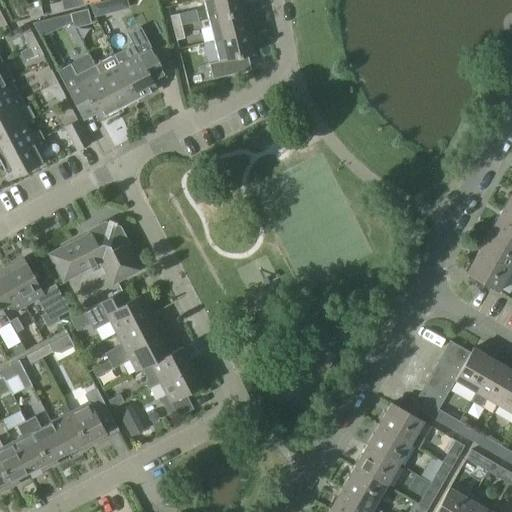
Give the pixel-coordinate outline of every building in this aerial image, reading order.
[(65,0),(61,1),(63,10),(76,6),(74,0),(65,0)] [(203,0),(208,19),(246,10),(243,0),(203,0)] [(51,13),(63,10),(61,1),(49,4),(51,13)] [(30,18),(43,15),(40,6),(28,9),(30,18)] [(86,9),(83,10),(70,13),(73,26),(90,22),(86,9)] [(213,40),(251,31),(246,10),(208,19),(201,20),(203,27),(210,26),(213,40)] [(173,28),(181,26),(178,13),(170,15),(173,28)] [(32,22),(40,37),(51,31),(45,19),(32,22)] [(181,26),(173,28),(176,40),(184,38),(181,26)] [(29,47),(37,43),(31,31),(23,36),(29,47)] [(251,31),(213,40),(218,61),(209,63),(212,79),(251,69),(251,68),(245,70),(242,56),(251,54),(246,33),(252,31),(251,31)] [(113,55),(137,99),(167,82),(142,33),(131,39),(133,44),(113,55)] [(37,43),(29,47),(35,58),(43,54),(37,43)] [(117,109),(137,99),(113,55),(94,64),(117,109)] [(75,74),(73,69),(69,63),(57,69),(60,76),(83,120),(95,113),(98,119),(117,109),(94,64),(75,74)] [(3,78),(7,87),(37,75),(33,65),(3,78)] [(49,85),(57,81),(51,70),(43,74),(49,85)] [(55,96),(59,104),(67,100),(57,81),(49,85),(55,96)] [(0,110),(20,100),(20,99),(14,102),(4,84),(0,86),(0,110)] [(0,135),(24,122),(18,110),(24,107),(20,100),(0,110),(0,135)] [(58,115),(64,126),(69,123),(76,119),(67,100),(59,104),(61,109),(58,115)] [(69,123),(64,126),(77,150),(89,144),(76,119),(69,123)] [(0,159),(41,138),(37,130),(30,134),(24,122),(0,135),(0,159)] [(41,138),(0,159),(0,162),(9,180),(45,161),(38,148),(45,144),(41,138)] [(511,212),(511,192),(503,208),(511,212)] [(511,240),(511,212),(503,208),(491,229),(511,240)] [(49,255),(64,282),(90,267),(95,277),(107,271),(114,284),(141,269),(126,243),(127,242),(127,241),(127,242),(122,233),(117,232),(119,227),(104,223),(103,227),(98,225),(90,230),(89,230),(88,230),(90,232),(49,255)] [(510,268),(511,265),(511,240),(491,229),(479,250),(510,268)] [(498,289),(510,268),(479,250),(467,271),(498,289)] [(15,262),(4,269),(24,305),(37,298),(49,321),(70,310),(55,283),(42,291),(26,263),(18,267),(15,262)] [(0,306),(5,316),(15,332),(23,328),(17,317),(9,321),(7,315),(24,305),(4,269),(0,270),(0,306)] [(137,296),(127,301),(121,290),(82,310),(92,329),(109,320),(116,332),(148,316),(137,296)] [(0,322),(8,336),(15,332),(5,316),(0,306),(0,322)] [(108,360),(157,335),(148,316),(116,332),(122,344),(104,353),(108,360)] [(130,359),(135,370),(167,353),(157,335),(108,360),(113,368),(130,359)] [(463,362),(470,351),(450,340),(443,351),(463,362)] [(37,350),(41,357),(52,351),(49,344),(37,350)] [(148,389),(160,383),(192,366),(181,346),(167,353),(135,370),(136,371),(141,368),(146,378),(144,383),(148,389)] [(454,379),(455,380),(475,392),(494,359),(472,347),(470,351),(463,362),(457,374),(454,379)] [(30,362),(41,357),(37,350),(26,355),(30,362)] [(437,362),(457,374),(463,362),(443,351),(437,362)] [(496,404),(511,376),(511,370),(494,359),(475,392),(470,400),(481,407),(486,398),(496,404)] [(431,373),(452,385),(455,380),(454,379),(457,374),(437,362),(431,373)] [(0,368),(0,372),(2,377),(14,371),(10,364),(0,368)] [(186,394),(202,385),(192,366),(160,383),(166,394),(160,398),(170,417),(178,413),(179,416),(193,408),(186,394)] [(425,383),(446,396),(452,385),(431,373),(425,383)] [(511,413),(511,376),(496,404),(511,413)] [(0,395),(9,391),(2,377),(0,378),(0,395)] [(418,395),(439,407),(446,396),(425,383),(418,395)] [(69,412),(85,442),(93,437),(95,442),(107,435),(105,431),(116,426),(97,388),(85,394),(89,402),(70,412),(69,412)] [(108,400),(112,408),(124,401),(120,394),(108,400)] [(412,406),(433,418),(438,409),(439,407),(418,395),(412,406)] [(378,424),(419,447),(424,438),(415,433),(422,421),(391,403),(378,424)] [(64,415),(50,422),(66,452),(85,442),(69,412),(70,412),(66,404),(60,408),(64,415)] [(137,416),(130,404),(117,411),(123,424),(137,416)] [(438,409),(433,418),(453,430),(458,420),(438,409)] [(34,416),(25,420),(47,462),(66,452),(50,422),(40,427),(34,416)] [(21,437),(12,442),(27,472),(47,462),(25,420),(15,425),(21,437)] [(474,442),(480,433),(458,420),(453,430),(474,442)] [(419,448),(419,447),(378,424),(366,444),(398,463),(410,443),(419,448)] [(496,455),(501,445),(480,433),(474,442),(496,455)] [(442,461),(452,466),(464,445),(455,440),(442,461)] [(0,465),(8,482),(27,472),(12,442),(2,447),(0,443),(0,465)] [(386,484),(398,463),(366,444),(354,465),(386,484)] [(511,464),(511,451),(501,445),(496,455),(511,464)] [(486,470),(492,461),(471,449),(465,458),(486,470)] [(430,482),(440,487),(452,466),(442,461),(430,482)] [(508,483),(511,475),(511,472),(492,461),(486,470),(508,483)] [(1,486),(8,482),(0,465),(0,491),(3,490),(1,486)] [(373,505),(386,484),(354,465),(342,487),(373,505)] [(418,503),(427,508),(440,487),(430,482),(418,503)] [(462,511),(470,498),(449,486),(433,511),(462,511)] [(342,487),(330,507),(337,511),(378,511),(380,509),(373,505),(342,487)] [(490,511),(491,511),(470,498),(462,511),(490,511)] [(412,511),(425,511),(427,508),(418,503),(412,511)]
